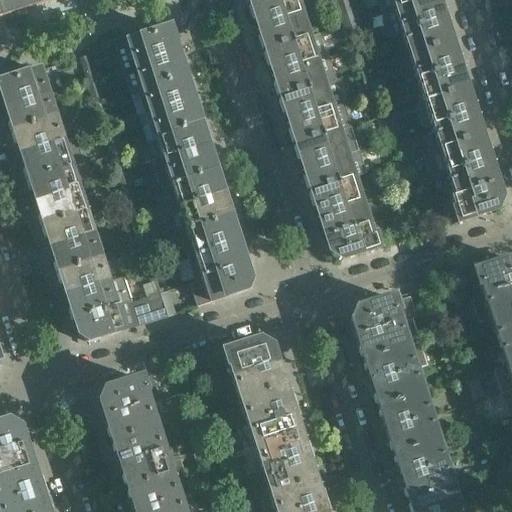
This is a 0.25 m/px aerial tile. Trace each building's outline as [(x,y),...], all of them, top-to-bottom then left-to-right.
[(0,0),(0,11),(3,11),(4,15),(49,0),(0,0)] [(298,16),(292,0),(266,0),(249,5),(250,8),(248,8),(252,21),(254,21),(257,29),(298,16)] [(342,6),(341,1),(340,0),(333,0),(336,8),(342,6)] [(390,0),(394,10),(426,0),(390,0)] [(442,21),(440,12),(442,12),(438,0),(426,0),(394,10),(401,34),(442,21)] [(353,10),(351,4),(343,7),(344,13),(353,10)] [(345,16),(344,13),(343,7),(342,6),(336,8),(339,18),(345,16)] [(355,16),(353,10),(344,13),(345,16),(346,19),(355,16)] [(305,39),(298,16),(257,29),(260,37),(257,38),(261,51),(264,50),(265,52),(305,39)] [(349,26),(348,24),(346,19),(345,16),(339,18),(342,28),(349,26)] [(357,21),(355,16),(346,19),(348,24),(357,21)] [(359,27),(357,21),(348,24),(349,26),(350,30),(359,27)] [(451,41),(447,28),(445,29),(442,21),(401,34),(409,57),(450,44),(449,42),(451,41)] [(352,36),(350,30),(349,26),(342,28),(345,38),(352,36)] [(361,33),(359,27),(350,30),(352,36),(361,33)] [(176,55),(169,31),(125,45),(126,48),(129,46),(135,62),(133,63),(135,70),(150,65),(149,63),(176,55)] [(313,63),(305,39),(265,52),(265,55),(263,55),(267,68),(269,67),(272,76),(313,63)] [(457,68),(455,59),(457,59),(453,46),(451,46),(450,44),(409,57),(416,81),(457,68)] [(186,77),(183,68),(180,67),(176,55),(149,63),(150,65),(135,70),(135,71),(137,70),(142,86),(139,87),(139,90),(159,83),(160,86),(186,77)] [(91,70),(87,57),(79,59),(83,72),(91,70)] [(320,86),(313,63),(272,76),(275,84),(272,85),(276,98),(279,97),(280,99),(320,86)] [(466,88),(462,75),(460,76),(457,68),(416,81),(424,104),(465,91),(464,89),(466,88)] [(95,83),(91,70),(83,72),(87,85),(95,83)] [(44,91),(39,75),(42,74),(41,71),(0,84),(0,92),(5,110),(32,101),(33,103),(48,98),(46,91),(44,91)] [(191,102),(187,89),(189,87),(186,77),(160,86),(159,83),(139,90),(140,92),(144,91),(149,107),(147,107),(149,115),(191,102)] [(100,92),(97,82),(95,83),(87,85),(86,86),(89,95),(100,92)] [(328,109),(320,86),(280,99),(280,101),(278,102),(282,115),(284,114),(287,123),(328,109)] [(472,114),(470,106),(472,105),(468,92),(466,93),(465,91),(424,104),(431,128),(472,114)] [(103,101),(100,92),(89,95),(92,105),(94,104),(101,102),(103,101)] [(56,116),(55,114),(51,115),(46,99),(48,99),(48,98),(33,103),(32,101),(5,110),(9,122),(8,124),(11,134),(37,125),(36,123),(56,116)] [(106,115),(101,102),(94,104),(98,117),(106,115)] [(201,124),(198,115),(195,114),(191,102),(149,115),(152,122),(154,122),(159,138),(155,139),(156,142),(176,135),(175,133),(201,124)] [(336,133),(328,109),(287,123),(290,131),(288,132),(292,144),(294,144),(295,146),(336,133)] [(482,135),(477,122),(475,123),(472,114),(431,128),(439,151),(480,138),(479,136),(482,135)] [(110,128),(106,115),(98,117),(102,130),(110,128)] [(62,143),(60,135),(58,136),(53,120),(56,119),(56,116),(36,123),(37,125),(11,134),(14,143),(16,144),(20,157),(62,143)] [(206,148),(202,136),(204,134),(201,124),(175,133),(176,135),(156,142),(157,144),(160,143),(165,159),(164,159),(164,160),(178,155),(179,157),(206,148)] [(114,141),(110,128),(102,130),(106,143),(114,141)] [(343,156),(336,133),(295,146),(295,148),(293,149),(297,162),(300,161),(302,169),(343,156)] [(487,161),(485,153),(487,152),(483,139),(481,140),(480,138),(439,151),(446,174),(487,161)] [(118,154),(114,141),(106,143),(110,156),(118,154)] [(68,167),(63,151),(65,150),(62,143),(20,157),(24,169),(23,171),(26,181),(51,172),(52,175),(72,168),(72,166),(68,167)] [(216,171),(213,162),(210,161),(206,148),(179,157),(178,155),(164,160),(166,167),(168,166),(173,182),(169,184),(170,186),(216,171)] [(118,154),(110,156),(109,157),(112,166),(122,163),(119,153),(118,154)] [(351,180),(343,156),(302,169),(305,178),(303,179),(307,191),(309,191),(310,193),(351,180)] [(497,182),(492,169),(490,170),(487,161),(446,174),(454,197),(450,199),(495,185),(494,182),(497,182)] [(125,172),(122,163),(112,166),(115,175),(116,175),(124,172),(125,172)] [(75,188),(69,172),(73,171),(72,168),(52,175),(51,172),(26,181),(29,190),(31,191),(36,203),(63,195),(62,192),(77,188),(76,187),(75,188)] [(222,195),(218,183),(219,181),(216,171),(170,186),(171,188),(175,187),(180,203),(178,204),(180,211),(195,206),(194,204),(222,195)] [(128,185),(124,172),(116,175),(120,188),(128,185)] [(358,203),(351,180),(310,193),(310,195),(308,196),(312,209),(315,208),(317,216),(358,203)] [(132,198),(128,185),(120,188),(124,201),(132,198)] [(497,210),(500,204),(499,201),(500,200),(495,185),(450,199),(458,224),(494,212),(495,211),(497,210)] [(82,212),(77,196),(79,195),(77,188),(62,192),(63,195),(36,203),(40,216),(38,218),(41,228),(87,213),(86,210),(82,212)] [(231,218),(228,208),(226,208),(222,195),(194,204),(195,206),(180,211),(180,212),(182,211),(187,227),(184,228),(184,231),(205,224),(205,226),(231,218)] [(136,211),(132,198),(124,201),(129,214),(136,211)] [(366,226),(358,203),(317,216),(320,225),(318,225),(322,238),(324,237),(325,240),(370,225),(366,226)] [(141,224),(136,211),(129,214),(133,226),(141,224)] [(89,232),(84,216),(87,215),(87,213),(41,228),(44,237),(47,238),(51,250),(78,242),(78,244),(93,239),(91,232),(89,232)] [(237,242),(233,230),(234,228),(231,218),(205,226),(205,224),(184,231),(185,233),(189,232),(194,248),(192,248),(195,256),(237,242)] [(141,224),(133,226),(131,227),(134,236),(145,233),(142,223),(141,224)] [(378,250),(370,225),(325,240),(329,254),(331,255),(331,258),(338,262),(340,261),(341,261),(378,250)] [(148,242),(145,233),(134,236),(137,245),(139,245),(147,243),(148,242)] [(101,257),(100,255),(96,256),(91,240),(93,240),(93,239),(78,244),(78,242),(51,250),(55,263),(53,265),(56,275),(81,266),(81,264),(101,257)] [(246,264),(243,255),(241,255),(237,242),(195,256),(197,262),(198,262),(203,277),(200,279),(201,281),(217,276),(216,274),(246,264)] [(151,256),(147,243),(139,245),(143,258),(151,256)] [(155,268),(151,256),(143,258),(147,271),(155,268)] [(107,284),(105,276),(103,277),(98,261),(102,260),(101,257),(81,264),(81,266),(56,275),(59,284),(62,285),(66,297),(107,284)] [(511,287),(511,261),(511,262),(510,261),(474,273),(482,297),(511,287)] [(245,292),(249,282),(244,266),(246,264),(216,274),(217,276),(201,281),(201,283),(205,282),(212,303),(245,292)] [(159,280),(155,269),(155,268),(147,271),(151,283),(159,280)] [(163,294),(159,280),(151,283),(155,296),(159,295),(163,294)] [(113,306),(108,291),(109,290),(107,284),(66,297),(70,310),(68,311),(71,320),(73,321),(100,312),(100,313),(117,308),(116,305),(113,306)] [(511,287),(482,297),(482,298),(483,297),(486,307),(489,306),(494,320),(511,313),(511,287)] [(163,308),(159,295),(155,296),(148,298),(153,312),(163,308)] [(401,324),(393,299),(357,311),(355,312),(351,320),(352,322),(351,323),(354,330),(352,332),(355,333),(356,338),(401,324)] [(121,332),(114,311),(118,309),(117,308),(100,313),(100,312),(73,321),(78,337),(87,343),(121,332)] [(511,339),(511,313),(494,320),(498,333),(495,334),(498,344),(511,339)] [(404,348),(400,334),(403,333),(400,324),(401,324),(356,338),(359,347),(358,349),(360,358),(363,359),(362,362),(404,348)] [(511,339),(498,344),(501,354),(504,353),(509,366),(511,365),(511,339)] [(275,364),(274,359),(275,357),(273,356),(271,349),(270,349),(269,346),(262,342),(260,342),(259,342),(223,354),(231,378),(275,364)] [(415,371),(412,361),(409,362),(404,348),(362,362),(364,363),(363,366),(366,374),(368,375),(371,385),(415,371)] [(284,382),(281,374),(278,373),(275,364),(231,378),(231,379),(232,378),(235,388),(238,387),(242,400),(285,387),(282,385),(284,382)] [(419,395),(415,381),(418,380),(415,371),(371,385),(374,394),(373,396),(375,404),(378,406),(377,409),(419,395)] [(149,404),(142,380),(106,391),(105,392),(103,393),(100,401),(100,403),(100,404),(102,411),(101,413),(103,414),(105,419),(149,404)] [(285,387),(242,400),(247,414),(243,415),(247,425),(290,411),(287,401),(289,399),(287,391),(284,390),(283,389),(285,387)] [(430,418),(427,408),(424,409),(419,395),(377,409),(379,410),(378,413),(381,421),(383,422),(386,431),(430,418)] [(153,429),(149,415),(152,414),(149,405),(150,405),(149,404),(105,419),(108,428),(106,431),(109,439),(112,440),(111,443),(153,429)] [(299,429),(296,421),(293,420),(290,411),(247,425),(250,434),(253,433),(257,447),(300,433),(297,432),(299,429)] [(434,442),(430,428),(433,427),(430,418),(386,431),(389,441),(388,443),(390,451),(393,453),(392,456),(434,442)] [(0,452),(24,445),(22,440),(24,438),(21,436),(19,430),(19,429),(18,427),(10,423),(8,423),(0,425),(0,452)] [(164,451),(161,442),(157,443),(153,429),(111,443),(113,444),(111,447),(114,455),(117,456),(120,465),(164,451)] [(305,458),(302,448),(304,446),(302,438),(299,436),(298,436),(300,433),(257,447),(262,461),(259,462),(262,472),(305,458)] [(445,465),(442,455),(439,456),(434,442),(392,456),(394,457),(395,457),(393,460),(396,468),(398,469),(401,478),(445,465)] [(33,463),(30,455),(27,454),(24,445),(0,452),(0,478),(33,467),(31,466),(33,463)] [(168,476),(164,462),(167,461),(164,451),(120,465),(123,475),(121,477),(124,485),(127,487),(126,489),(168,476)] [(314,476),(311,468),(308,467),(305,458),(262,472),(265,481),(268,480),(272,494),(315,480),(312,479),(314,476)] [(449,489),(445,475),(448,474),(445,465),(401,478),(404,488),(403,490),(405,498),(408,499),(408,500),(407,502),(449,489)] [(0,503),(39,491),(36,482),(38,479),(35,471),(32,470),(33,467),(0,478),(0,503)] [(135,511),(179,498),(176,489),(172,490),(168,476),(126,489),(128,491),(126,494),(129,502),(132,503),(134,511),(135,511)] [(296,511),(320,504),(318,495),(319,492),(317,484),(314,483),(315,480),(272,494),(277,508),(274,509),(274,511),(296,511)] [(458,511),(460,511),(457,502),(454,503),(449,489),(407,502),(409,504),(410,504),(408,507),(409,511),(458,511)] [(46,511),(48,510),(45,502),(42,501),(39,491),(0,503),(0,511),(46,511)] [(179,511),(179,509),(182,508),(179,498),(135,511),(179,511)]
